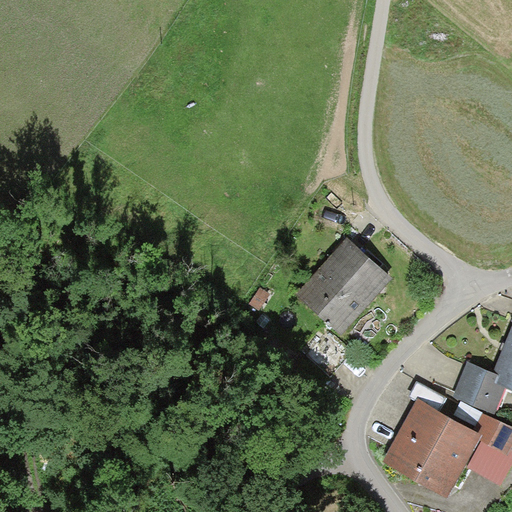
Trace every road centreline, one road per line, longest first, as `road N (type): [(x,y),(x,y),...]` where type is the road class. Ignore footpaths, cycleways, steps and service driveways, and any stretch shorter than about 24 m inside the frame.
road 1 (residential): [(511,264),(459,288),(417,320),(365,397),(367,466),(400,511)]
road 2 (track): [(55,504),(16,388),(0,300)]
road 3 (track): [(239,511),(362,426)]
